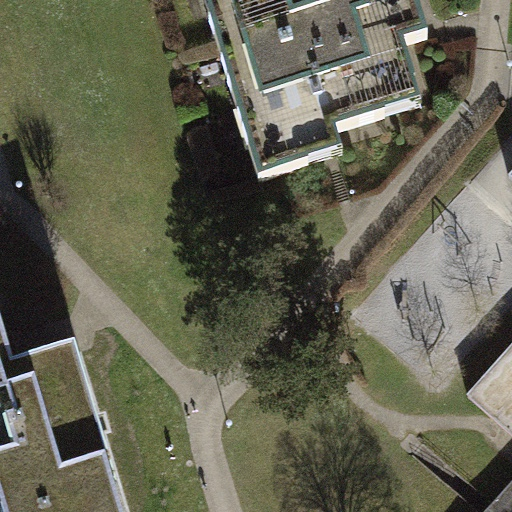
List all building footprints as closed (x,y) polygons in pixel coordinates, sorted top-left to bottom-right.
[(207,0),(213,17),(234,11),(230,0),(207,0)] [(230,0),(234,11),(213,17),(211,18),(260,182),(307,168),(306,166),(300,145),(335,134),(384,120),(383,118),(377,97),(412,86),(413,86),(402,48),(426,41),(416,7),(414,0),(230,0)] [(419,107),(412,86),(377,97),(383,118),(419,107)] [(300,145),(306,166),(342,156),(335,134),(300,145)] [(0,505),(0,507),(61,489),(59,483),(110,468),(75,353),(13,372),(7,353),(0,329),(0,505)] [(511,349),(469,397),(511,435),(511,349)] [(111,472),(110,468),(59,483),(61,489),(0,507),(1,511),(119,511),(112,489),(104,491),(99,475),(111,472)] [(511,511),(511,484),(487,511),(511,511)]
